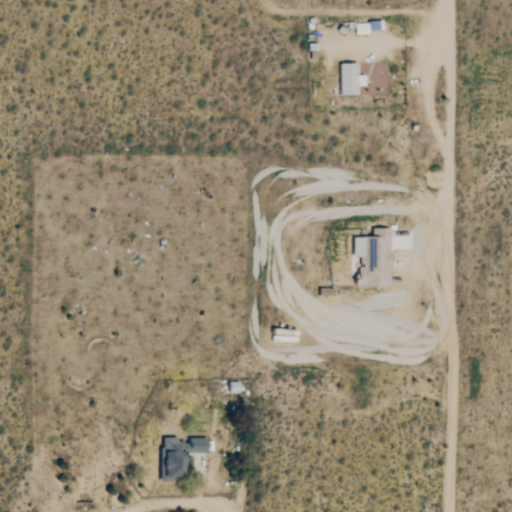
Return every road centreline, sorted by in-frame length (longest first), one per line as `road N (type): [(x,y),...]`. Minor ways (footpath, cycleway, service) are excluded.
road 1 (track): [(441,511),(447,0)]
road 2 (track): [(447,15),(286,10),(261,0)]
